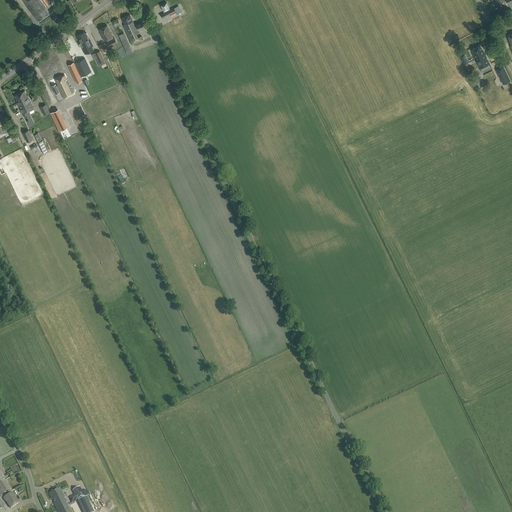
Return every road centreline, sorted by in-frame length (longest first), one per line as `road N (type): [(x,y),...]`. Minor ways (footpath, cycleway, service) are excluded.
road 1 (unclassified): [(385,511),(137,0)]
road 2 (tertiary): [(0,80),(111,0)]
